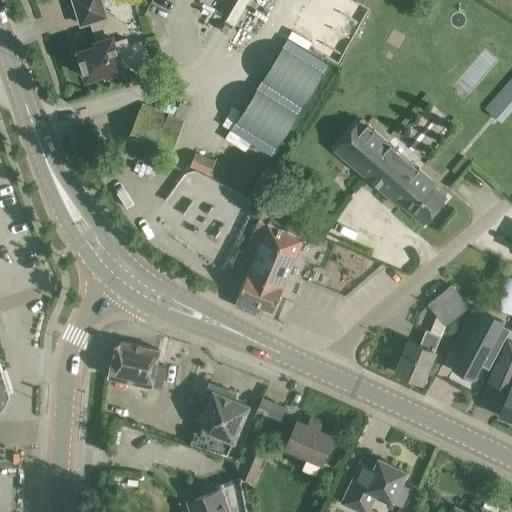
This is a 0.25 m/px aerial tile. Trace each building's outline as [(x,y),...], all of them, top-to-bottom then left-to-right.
[(102,0),(74,0),(82,24),(92,21),(98,40),(95,41),(97,46),(79,51),(83,63),(79,64),(82,76),(86,74),(87,77),(105,71),(106,76),(124,70),(123,66),(148,58),(142,39),(129,42),(127,36),(123,23),(107,15),(102,0)] [(297,105),(325,61),(285,36),(258,77),(277,89),(275,91),(297,105)] [(502,123),(511,111),(511,78),(485,109),(502,123)] [(247,90),(228,131),(272,152),(291,110),(247,90)] [(161,111),(143,103),(129,137),(171,154),(189,106),(180,102),(175,116),(161,111)] [(402,204),(425,223),(447,197),(432,184),(361,118),(335,149),(401,206),(402,204)] [(210,173),(215,161),(196,153),(190,165),(210,173)] [(464,156),(452,170),(458,176),(470,161),(464,156)] [(304,239),(260,221),(247,251),(256,255),(239,295),(274,310),(304,239)] [(493,305),(511,310),(511,275),(503,273),(493,305)] [(410,340),(397,371),(423,382),(436,351),(435,351),(441,336),(447,325),(470,306),(452,284),(428,304),(438,315),(431,331),(427,330),(420,344),(410,340)] [(442,381),(461,389),(484,334),(466,326),(442,381)] [(115,344),(109,376),(163,387),(163,385),(164,380),(165,379),(164,379),(165,373),(166,373),(166,372),(165,372),(166,366),(167,367),(167,365),(166,365),(157,364),(160,349),(120,341),(120,340),(115,344)] [(497,361),(488,382),(510,391),(500,415),(511,419),(511,341),(508,340),(499,362),(497,361)] [(0,408),(4,407),(11,393),(3,369),(1,370),(0,366),(0,408)] [(249,405),(214,390),(204,414),(215,419),(209,432),(234,441),(249,405)] [(263,398),(259,408),(281,418),(286,407),(263,398)] [(334,437),(297,420),(286,446),(308,456),(303,468),(317,474),(334,437)] [(253,483),(267,451),(250,444),(237,476),(253,483)] [(408,471),(379,457),(367,482),(354,475),(342,502),(364,511),(369,511),(378,495),(388,499),(387,502),(392,504),(394,501),(402,504),(410,488),(402,484),(408,471)] [(246,511),(240,481),(205,494),(197,497),(192,507),(193,511),(246,511)]
